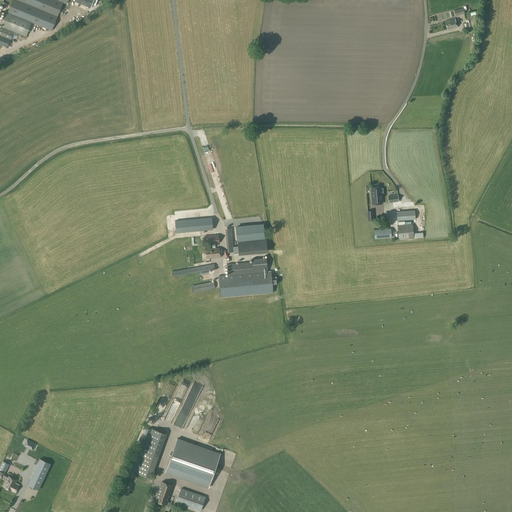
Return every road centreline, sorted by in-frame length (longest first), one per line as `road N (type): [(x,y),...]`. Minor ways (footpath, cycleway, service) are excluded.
road 1 (unclassified): [(0,192),(66,147),(188,127),(172,0)]
road 2 (unclassified): [(383,166),(383,138),(419,65),(424,0)]
